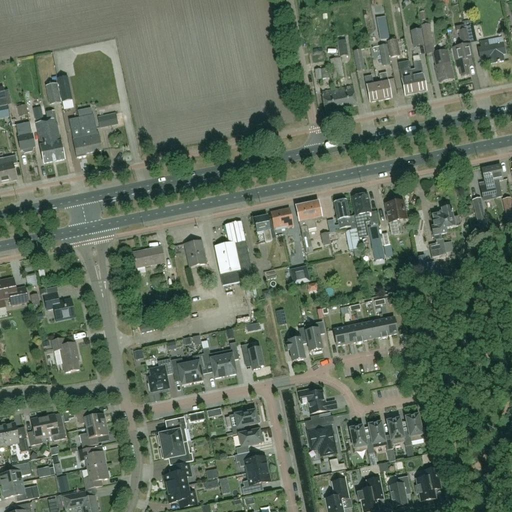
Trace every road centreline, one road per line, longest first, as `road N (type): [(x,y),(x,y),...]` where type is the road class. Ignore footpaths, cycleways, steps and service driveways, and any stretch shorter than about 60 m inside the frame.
road 1 (primary): [(86,229),(511,140)]
road 2 (residential): [(313,376),(349,397),(357,413),(423,402),(409,349),(326,367)]
road 3 (primary): [(319,153),(80,199)]
road 4 (primary): [(511,111),(319,153)]
road 5 (unclassified): [(123,386),(86,229)]
road 6 (unclassified): [(289,0),(319,153)]
road 7 (residential): [(268,388),(130,416)]
road 8 (residential): [(294,511),(268,388)]
road 9 (unclassified): [(0,398),(123,386)]
